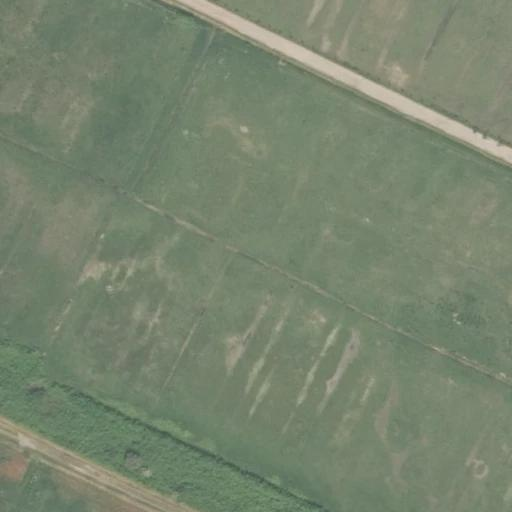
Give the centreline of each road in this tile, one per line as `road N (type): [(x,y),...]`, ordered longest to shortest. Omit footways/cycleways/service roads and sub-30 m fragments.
road 1 (track): [(184,0),(511,156)]
road 2 (track): [(0,445),(143,511)]
